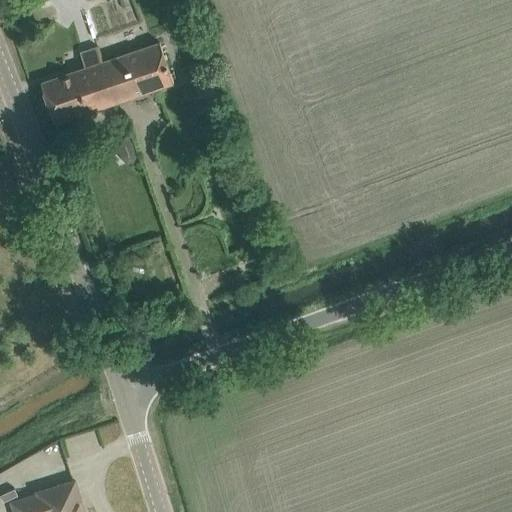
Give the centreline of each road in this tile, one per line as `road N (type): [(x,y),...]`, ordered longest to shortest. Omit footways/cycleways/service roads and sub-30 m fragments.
road 1 (unclassified): [(125,400),(511,258)]
road 2 (unclassified): [(125,400),(55,188),(0,59)]
